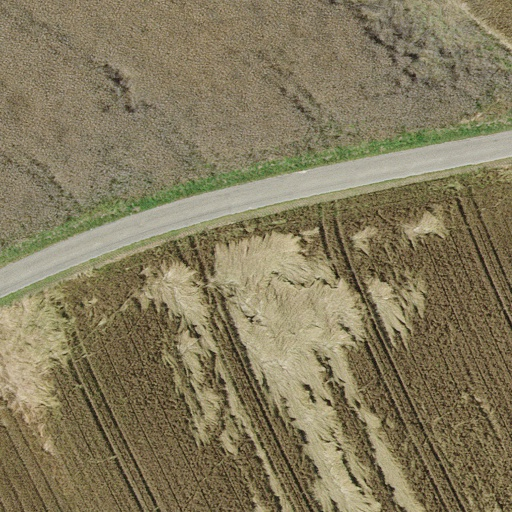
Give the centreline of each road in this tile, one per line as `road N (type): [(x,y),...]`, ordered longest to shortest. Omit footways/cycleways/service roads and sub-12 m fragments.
road 1 (track): [(0,291),(134,238),(375,180)]
road 2 (track): [(511,153),(375,180)]
